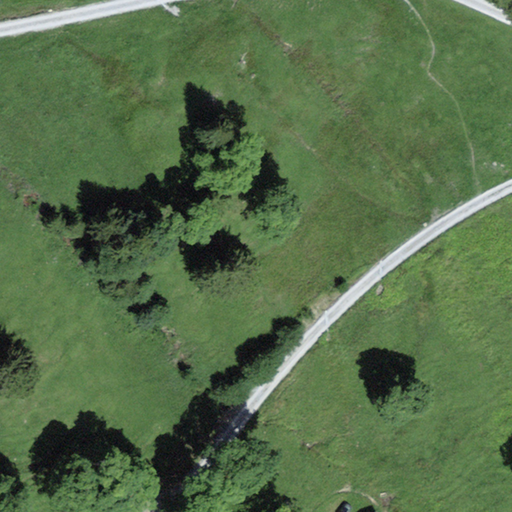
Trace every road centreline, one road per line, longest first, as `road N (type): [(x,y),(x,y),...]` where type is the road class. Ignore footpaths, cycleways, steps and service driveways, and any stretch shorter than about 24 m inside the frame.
road 1 (track): [(167,511),(351,295),(415,242),(511,186)]
road 2 (track): [(151,0),(0,29)]
